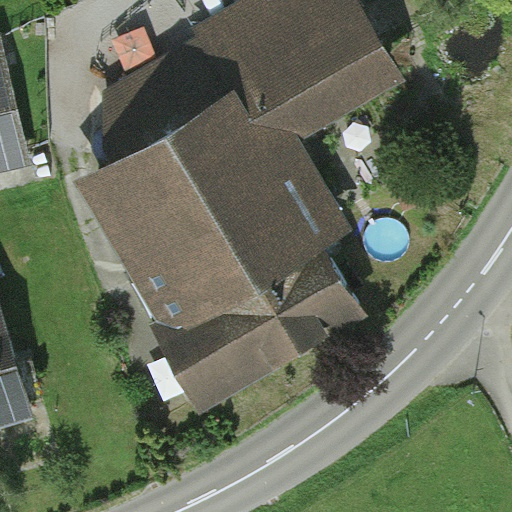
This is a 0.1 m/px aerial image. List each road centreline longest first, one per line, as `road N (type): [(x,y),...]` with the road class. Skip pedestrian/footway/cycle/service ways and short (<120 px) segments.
road 1 (tertiary): [(178,511),(268,465),(361,400),(470,295),(511,231)]
road 2 (track): [(511,377),(470,295),(511,287)]
